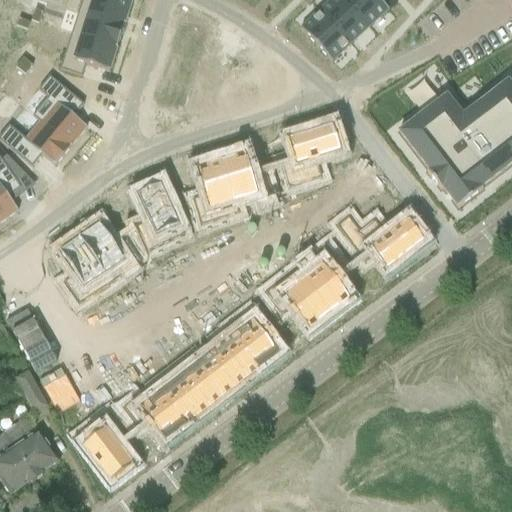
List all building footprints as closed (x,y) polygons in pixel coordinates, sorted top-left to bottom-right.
[(81,0),(77,13),(124,28),(131,4),(118,0),(81,0)] [(300,30),(299,31),(315,48),(331,65),(332,64),(331,63),(349,46),(368,29),(386,12),(387,13),(388,12),(396,4),(392,0),(334,0),(320,14),(301,31),(300,30)] [(34,11),(30,23),(38,26),(42,14),(34,11)] [(77,13),(70,36),(116,51),(124,28),(77,13)] [(18,20),(15,28),(26,32),(29,25),(18,20)] [(70,36),(59,72),(81,79),(85,67),(109,75),(116,51),(70,36)] [(22,60),(15,69),(24,77),(32,67),(22,60)] [(37,93),(23,110),(33,117),(32,118),(39,124),(70,149),(86,129),(73,119),(83,107),(80,104),(89,93),(66,82),(60,88),(49,79),(37,93)] [(446,97),(398,134),(428,173),(426,174),(440,192),(442,191),(457,211),(482,192),(480,190),(511,165),(511,89),(507,83),(462,118),(446,97)] [(8,128),(0,138),(0,144),(31,170),(41,158),(54,168),(70,149),(39,124),(32,118),(25,113),(11,130),(8,128)] [(293,160),(281,164),(289,190),(297,188),(296,188),(300,186),(300,187),(307,184),(315,182),(321,180),(319,174),(317,166),(315,161),(317,161),(322,159),(326,158),(334,155),(340,154),(335,137),(334,137),(333,132),(332,127),(326,129),(326,130),(321,131),(310,134),(310,135),(305,136),(299,138),(294,140),(293,139),(288,141),(292,156),(293,156),(294,159),(293,159),(293,160)] [(222,162),(220,163),(233,205),(234,204),(236,204),(251,199),(255,198),(259,209),(262,208),(266,207),(273,205),(265,179),(252,183),(251,180),(249,175),(250,175),(247,165),(246,165),(245,161),(244,155),(240,157),(233,159),(228,160),(229,161),(222,163),(222,162)] [(0,224),(17,213),(7,199),(20,190),(15,182),(24,176),(9,161),(3,165),(0,161),(0,224)] [(204,198),(192,202),(200,228),(208,225),(211,224),(212,224),(218,222),(234,217),(238,216),(234,204),(233,205),(220,163),(217,163),(218,164),(211,166),(211,165),(206,167),(206,168),(200,170),(200,169),(196,170),(198,176),(200,180),(199,180),(202,190),(204,195),(204,198)] [(147,223),(135,229),(146,254),(153,250),(157,249),(163,246),(167,244),(171,242),(179,239),(183,237),(177,222),(176,223),(174,218),(175,218),(170,208),(166,200),(167,200),(160,186),(156,188),(151,190),(144,193),(139,196),(139,195),(135,197),(137,202),(138,202),(140,206),(139,206),(144,216),(144,215),(146,220),(146,221),(147,223)] [(348,220),(336,229),(364,265),(374,257),(375,258),(376,258),(377,260),(386,272),(391,269),(391,268),(395,265),(401,261),(405,258),(414,251),(418,248),(423,244),(420,240),(420,241),(417,237),(406,222),(402,226),(395,231),(391,234),(392,234),(388,237),(386,238),(383,234),(377,228),(378,228),(374,223),(369,226),(369,227),(362,232),(359,234),(355,229),(350,223),(351,223),(348,220)] [(80,238),(78,239),(110,285),(112,283),(126,274),(131,270),(135,268),(141,263),(126,241),(115,248),(113,246),(112,246),(109,242),(110,241),(104,234),(101,230),(102,230),(98,225),(95,227),(95,228),(90,232),(89,231),(85,234),(80,238)] [(61,251),(57,254),(60,258),(61,258),(64,262),(63,262),(69,270),(72,274),(72,275),(74,277),(73,278),(65,284),(65,283),(63,285),(78,307),(85,303),(85,302),(88,300),(94,296),(107,287),(110,285),(78,239),(76,241),(71,245),(70,244),(66,247),(66,248),(61,252),(61,251)] [(297,270),(295,272),(329,317),(331,315),(330,315),(336,311),(340,308),(345,304),(349,301),(345,297),(342,293),(336,285),(336,286),(333,281),(331,279),(342,270),(325,249),(319,254),(316,256),(315,256),(310,260),(310,261),(297,271),(297,270)] [(270,291),(264,296),(281,317),(291,309),(293,312),(294,311),(297,316),(302,324),(303,323),(306,327),(305,327),(309,332),(312,329),(317,325),(318,325),(322,322),(321,322),(327,318),(329,317),(295,272),(292,274),(279,284),(274,288),(271,291),(270,291)] [(209,304),(208,305),(215,314),(222,309),(214,300),(209,304)] [(208,305),(202,310),(209,319),(215,314),(208,305)] [(230,328),(227,331),(228,333),(229,332),(259,371),(262,368),(261,368),(266,364),(266,365),(270,362),(270,361),(274,358),(275,358),(278,355),(265,337),(264,338),(261,334),(262,333),(247,315),(242,319),(231,328),(230,328)] [(190,319),(183,324),(191,333),(197,329),(190,319)] [(183,324),(177,329),(184,338),(191,333),(183,324)] [(218,340),(216,342),(220,348),(221,347),(246,380),(250,377),(256,372),(257,372),(259,371),(229,332),(228,333),(227,333),(218,340)] [(165,338),(159,343),(166,352),(172,348),(165,338)] [(159,343),(152,348),(160,357),(166,352),(159,343)] [(210,355),(209,357),(234,390),(236,388),(242,383),(243,383),(246,380),(221,347),(220,348),(219,348),(210,355)] [(140,357),(134,362),(141,371),(148,367),(140,357)] [(197,365),(196,366),(221,399),(225,396),(232,391),(234,390),(209,357),(207,358),(198,365),(197,365)] [(181,369),(179,370),(209,409),(211,407),(218,402),(221,399),(196,366),(197,365),(193,360),(190,362),(181,369)] [(134,362),(128,367),(135,376),(141,371),(134,362)] [(169,378),(167,379),(197,418),(200,415),(207,410),(209,409),(179,370),(178,371),(169,378)] [(34,416),(47,409),(27,372),(14,380),(34,416)] [(156,388),(154,390),(158,395),(159,395),(184,428),(186,426),(193,421),(197,418),(167,379),(165,381),(166,381),(156,388)] [(129,406),(123,410),(139,432),(141,431),(141,430),(149,424),(150,424),(164,443),(168,440),(168,439),(173,436),(177,433),(181,430),(184,428),(159,395),(158,395),(156,397),(145,406),(141,409),(135,401),(132,403),(129,406)] [(80,437),(76,440),(86,452),(89,456),(96,465),(101,472),(110,484),(114,482),(114,481),(118,478),(124,473),(129,470),(132,468),(129,464),(126,460),(120,452),(119,452),(116,448),(117,447),(115,445),(115,444),(123,438),(125,437),(109,415),(102,420),(99,423),(99,422),(94,426),(90,429),(87,432),(80,437)] [(37,437),(25,420),(3,435),(35,482),(42,477),(40,474),(56,463),(37,436),(37,437)] [(0,479),(10,494),(25,484),(27,487),(35,482),(3,435),(0,437),(0,479)]
